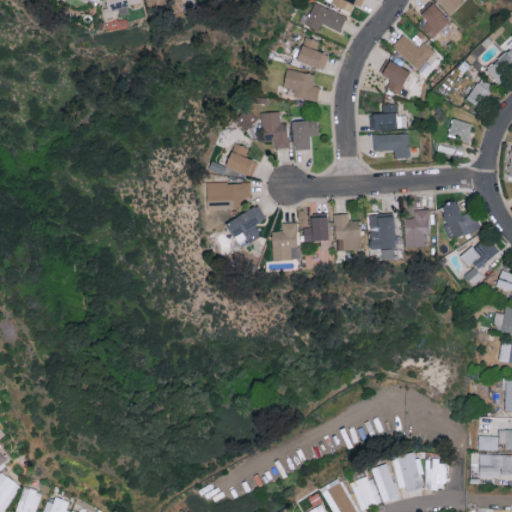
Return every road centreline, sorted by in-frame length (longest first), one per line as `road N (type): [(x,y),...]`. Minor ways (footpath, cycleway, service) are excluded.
road 1 (residential): [(351,188),(349,77),(400,0)]
road 2 (residential): [(290,192),(490,180)]
road 3 (residential): [(511,232),(490,180),(496,141),(511,115)]
